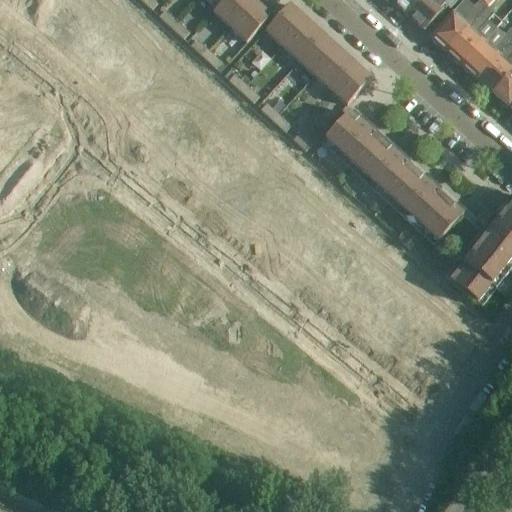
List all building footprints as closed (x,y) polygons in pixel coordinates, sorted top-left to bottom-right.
[(24,0),(5,0),(2,5),(30,31),(43,16),(24,0)] [(54,0),(24,0),(43,16),(56,1),(54,0)] [(150,0),(140,0),(139,2),(151,13),(157,6),(150,0)] [(201,0),(215,13),(212,16),(213,17),(228,0),(201,0)] [(228,0),(213,17),(229,31),(254,4),(248,0),(228,0)] [(425,0),(395,0),(391,4),(408,19),(425,0)] [(424,34),(447,9),(440,2),(442,0),(425,0),(408,19),(424,34)] [(495,0),(481,0),(480,2),(473,10),(464,2),(453,14),(452,13),(429,39),(445,53),(486,8),(487,9),(495,0)] [(254,4),(229,31),(245,47),(270,19),(254,4)] [(2,5),(0,6),(0,29),(17,45),(30,31),(2,5)] [(289,8),(264,35),(281,51),(306,23),(289,8)] [(461,67),(495,30),(487,23),(495,16),(487,9),(486,8),(445,53),(461,67)] [(171,31),(177,25),(164,13),(158,20),(171,31)] [(297,65),(322,38),(306,23),(281,51),(297,65)] [(177,25),(171,31),(183,42),(189,36),(177,25)] [(0,29),(0,55),(4,59),(17,45),(0,29)] [(477,82),(511,42),(511,31),(504,38),(495,30),(461,67),(477,82)] [(313,80),(338,52),(322,38),(297,65),(313,80)] [(205,63),(211,56),(196,42),(190,49),(205,63)] [(492,96),(511,74),(511,42),(477,82),(492,96)] [(329,95),(354,67),(338,52),(313,80),(329,95)] [(211,56),(205,63),(215,72),(215,71),(220,76),(226,70),(211,56)] [(329,95),(346,110),(371,82),(354,67),(329,95)] [(229,83),(228,84),(240,95),(246,88),(250,84),(243,78),(240,82),(230,73),(225,79),(229,83)] [(511,74),(492,96),(508,110),(511,105),(511,74)] [(259,100),(254,95),(246,88),(240,95),(253,106),(259,100)] [(266,106),(260,113),(272,124),(278,117),(277,116),(285,108),(279,103),(271,111),(266,106)] [(349,116),(324,143),(341,158),(365,131),(349,116)] [(291,129),(278,118),(278,117),(272,124),(285,136),(291,129)] [(292,143),(305,154),(328,129),(316,118),(292,143)] [(365,131),(341,158),(356,173),(381,146),(365,131)] [(381,146),(356,173),(372,187),(397,160),(381,146)] [(397,160),(372,187),(389,202),(413,175),(397,160)] [(413,175),(389,202),(405,217),(429,189),(413,175)] [(429,189),(405,217),(421,231),(445,204),(429,189)] [(438,246),(447,236),(462,219),(445,204),(421,231),(438,246)] [(511,205),(503,216),(511,223),(511,205)] [(511,223),(503,216),(498,223),(483,212),(475,223),(489,234),(490,233),(511,251),(511,223)] [(404,232),(398,239),(407,247),(413,240),(404,232)] [(476,250),(504,273),(511,262),(511,251),(490,233),(489,234),(476,250)] [(463,267),(491,290),(504,273),(476,250),(463,267)] [(491,290),(463,267),(449,285),(477,307),(491,290)]
